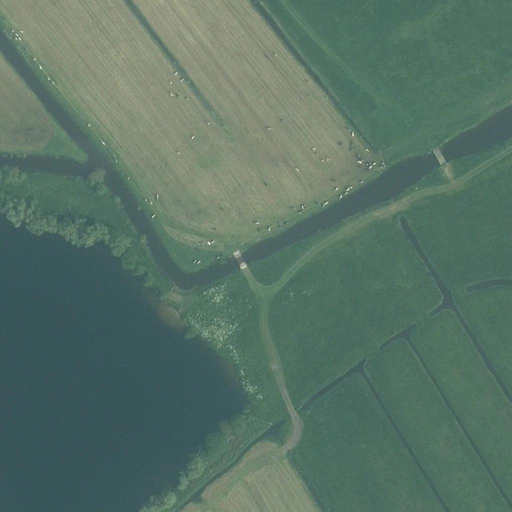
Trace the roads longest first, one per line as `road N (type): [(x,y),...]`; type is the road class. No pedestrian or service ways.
road 1 (track): [(511,152),(455,188),(381,214),(250,283),(290,427),(207,511)]
road 2 (track): [(288,0),(387,115),(428,137),(455,188)]
